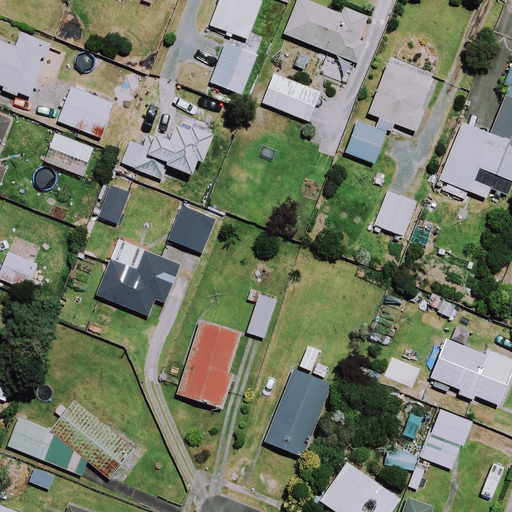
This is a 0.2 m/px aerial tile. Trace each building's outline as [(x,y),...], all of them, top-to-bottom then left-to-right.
[(219,0),(209,27),(246,41),(262,0),(219,0)] [(339,16),(299,1),(286,37),(355,64),(362,45),(356,42),(366,17),(342,8),(339,16)] [(49,46),(19,34),(14,47),(0,42),(0,87),(30,98),(49,46)] [(255,60),(227,48),(212,85),(240,96),(255,60)] [(511,61),(502,86),(508,88),(489,135),(462,124),(435,189),(464,201),(467,193),(486,201),(490,190),(510,198),(511,192),(511,61)] [(433,83),(387,65),(367,116),(414,134),(433,83)] [(321,95),(273,75),(261,104),(309,124),(321,95)] [(114,105),(70,89),(58,123),(101,140),(114,105)] [(385,133),(357,122),(344,154),(372,165),(385,133)] [(212,138),(171,125),(166,141),(150,136),(146,148),(129,143),(121,167),(161,181),(165,168),(192,177),(197,162),(203,165),(212,138)] [(129,194),(109,188),(98,220),(118,227),(129,194)] [(415,203),(387,193),(374,228),(402,238),(415,203)] [(216,222),(181,207),(167,241),(202,256),(216,222)] [(135,269),(111,259),(96,297),(147,317),(154,300),(164,304),(179,266),(142,252),(135,269)] [(37,266),(7,253),(0,270),(0,281),(38,298),(43,285),(31,280),(37,266)] [(277,303),(258,297),(246,334),(264,340),(277,303)] [(240,335),(201,322),(177,396),(221,411),(231,379),(226,377),(240,335)] [(484,357),(445,341),(430,379),(498,406),(511,371),(511,363),(486,353),(484,357)] [(317,363),(311,377),(294,370),(264,444),(303,459),(332,386),(323,382),(328,368),(317,363)] [(133,450),(72,404),(51,432),(18,419),(6,447),(74,474),(81,458),(110,480),(133,450)] [(471,424),(439,411),(420,458),(452,471),(471,424)] [(390,511),(399,500),(345,464),(319,503),(332,511),(390,511)] [(429,511),(430,510),(408,502),(404,511),(429,511)]
